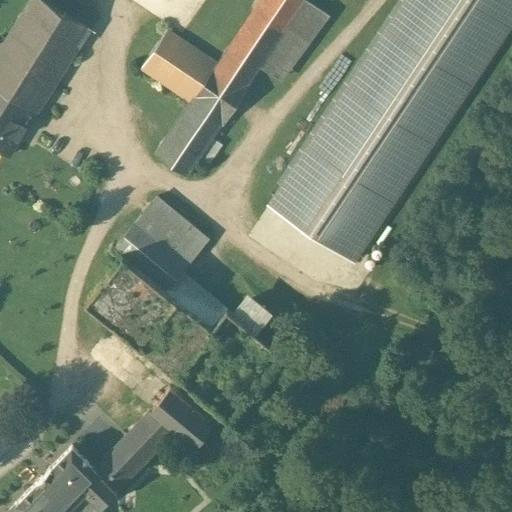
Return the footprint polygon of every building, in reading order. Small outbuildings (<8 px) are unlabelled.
[(44,0),(30,0),(0,48),(0,109),(26,126),(89,28),(44,0)] [(191,101),(156,153),(186,175),(221,122),(223,123),(249,85),(247,84),(303,0),(259,0),(217,63),(166,30),(141,67),(191,101)] [(511,0),(400,0),(267,201),(359,262),(511,30),(511,0)] [(26,126),(0,109),(0,150),(7,155),(26,126)] [(200,232),(156,196),(115,245),(113,245),(112,246),(110,247),(110,249),(110,251),(111,252),(113,253),(114,254),(116,254),(118,253),(119,251),(122,254),(123,254),(166,289),(187,264),(179,257),(200,232)] [(221,411),(173,372),(226,308),(209,294),(194,313),(166,289),(123,254),(122,254),(85,300),(112,322),(86,354),(150,408),(127,433),(148,455),(148,456),(174,428),(195,445),(196,444),(195,444),(212,423),(221,411)] [(229,310),(255,331),(272,310),(246,289),(229,310)] [(226,308),(173,372),(221,411),(229,418),(283,354),(226,308)] [(72,444),(15,502),(25,511),(93,511),(148,455),(127,433),(126,433),(120,439),(94,467),(73,446),(72,444)] [(25,511),(15,502),(4,511),(25,511)]
